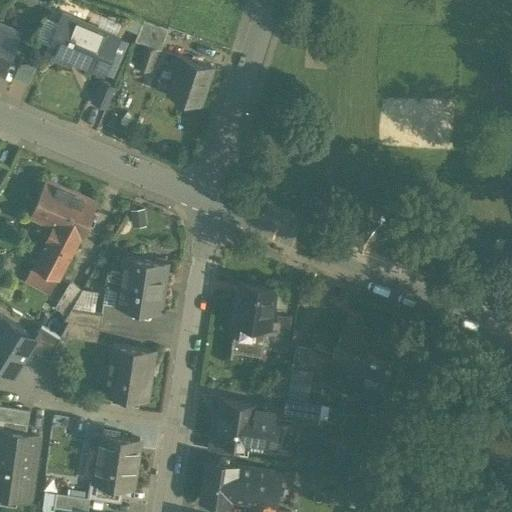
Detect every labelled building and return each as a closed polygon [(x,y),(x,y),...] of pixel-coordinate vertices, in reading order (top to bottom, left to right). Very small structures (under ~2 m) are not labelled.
[(119,36),(61,11),(44,52),(63,60),(65,55),(104,71),(119,36)] [(167,27),(143,18),(134,40),(143,43),(136,65),(151,70),(158,48),(160,49),(167,27)] [(0,23),(0,68),(2,69),(18,31),(0,23)] [(212,65),(173,52),(168,67),(175,70),(168,92),(200,103),(212,65)] [(23,72),(36,72),(36,56),(23,56),(23,72)] [(115,84),(102,79),(92,101),(106,107),(115,84)] [(99,125),(103,108),(88,105),(84,121),(99,125)] [(97,198),(46,177),(30,214),(54,224),(80,236),(97,198)] [(54,224),(37,257),(29,253),(21,270),(52,286),(59,276),(80,236),(54,224)] [(166,261),(125,254),(118,303),(159,310),(166,261)] [(14,285),(0,276),(0,291),(7,296),(14,285)] [(273,285),(239,280),(233,319),(235,320),(265,325),(267,325),(273,285)] [(69,281),(55,306),(67,313),(72,305),(82,288),(69,281)] [(102,310),(72,305),(67,313),(64,319),(68,319),(68,318),(100,323),(102,310)] [(291,316),(276,313),(273,332),(288,334),(291,316)] [(5,316),(0,323),(0,368),(16,378),(35,348),(41,338),(37,336),(5,316)] [(100,323),(68,318),(68,319),(60,334),(97,340),(100,323)] [(265,325),(235,320),(232,342),(262,347),(263,345),(265,331),(265,325)] [(372,338),(343,325),(329,357),(366,373),(368,367),(383,373),(397,344),(374,335),(372,338)] [(41,338),(35,348),(49,356),(60,337),(43,327),(37,336),(41,338)] [(273,332),(265,331),(263,345),(285,349),(288,334),(273,332)] [(154,348),(112,342),(105,391),(146,397),(149,376),(153,349),(154,348)] [(307,350),(294,348),(291,367),(304,369),(307,350)] [(511,408),(470,391),(448,442),(502,465),(505,467),(511,449),(511,408)] [(257,403),(221,398),(215,437),(249,443),(250,443),(256,405),(257,403)] [(320,404),(285,398),(282,414),(305,417),(305,416),(318,418),(320,404)] [(30,408),(0,402),(0,417),(27,422),(30,408)] [(278,409),(256,405),(250,443),(249,443),(249,444),(261,446),(261,447),(266,448),(270,423),(276,424),(278,409)] [(39,433),(0,427),(0,493),(30,498),(39,433)] [(140,437),(101,431),(93,479),(93,480),(123,485),(132,486),(140,437)] [(511,449),(505,467),(502,465),(496,480),(511,487),(510,487),(511,488),(511,449)] [(237,463),(205,458),(199,498),(230,503),(234,481),(241,482),(244,465),(236,464),(237,464),(237,463)] [(279,471),(237,464),(236,464),(244,465),(241,482),(234,481),(230,503),(231,503),(232,497),(250,500),(249,506),(250,506),(251,500),(274,503),(279,471)] [(123,485),(93,480),(93,479),(90,478),(87,495),(89,496),(121,501),(123,485)] [(87,495),(55,491),(54,504),(88,510),(89,496),(87,495)] [(274,503),(251,500),(250,506),(248,511),(273,511),(275,503),(274,503)]
